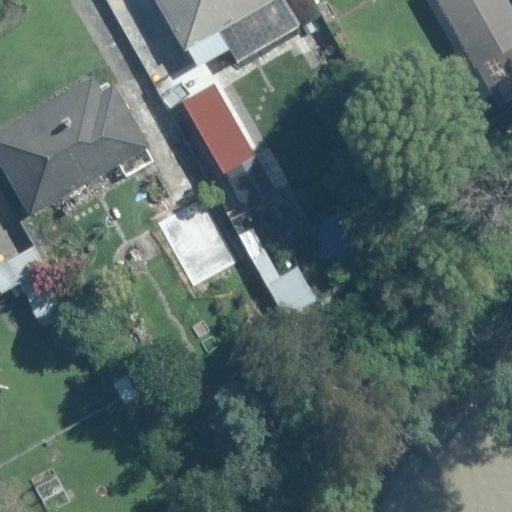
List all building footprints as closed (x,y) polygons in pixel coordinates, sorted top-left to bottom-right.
[(153,0),(180,51),(149,67),(192,149),(207,141),(232,186),(264,169),(249,141),(255,138),(212,57),(232,46),(237,55),(300,21),(288,0),(153,0)] [(511,0),(441,0),(476,63),(511,43),(511,0)] [(102,61),(0,124),(0,157),(30,210),(148,142),(102,61)] [(185,142),(153,160),(181,209),(213,191),(185,142)] [(47,242),(0,264),(0,291),(1,294),(20,285),(42,330),(81,311),(47,242)]
